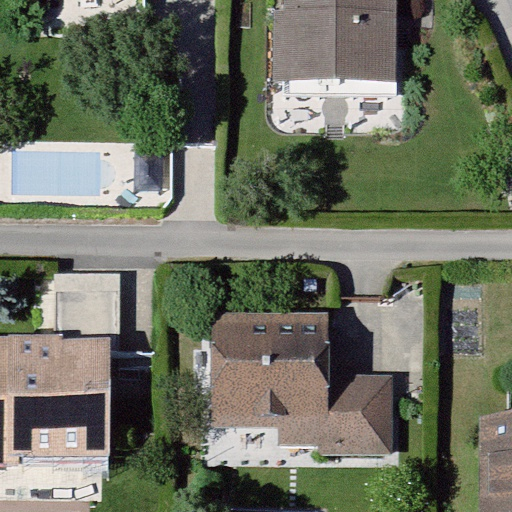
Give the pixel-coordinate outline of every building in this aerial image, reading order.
[(274,0),(274,103),(398,104),(399,2),(386,2),(385,0),(274,0)] [(118,271),(60,272),(61,332),(119,331),(118,271)] [(327,335),(215,331),(211,441),(286,444),(286,457),(381,461),(384,390),(325,388),(327,335)] [(109,354),(0,348),(0,472),(104,477),(109,354)] [(511,511),(511,434),(482,433),(479,511),(511,511)]
